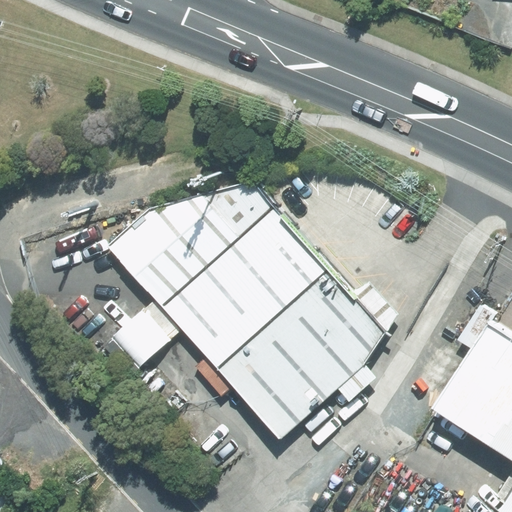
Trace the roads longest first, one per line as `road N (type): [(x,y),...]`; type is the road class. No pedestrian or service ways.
road 1 (primary): [(189,17),(511,154)]
road 2 (unclassified): [(176,511),(0,315)]
